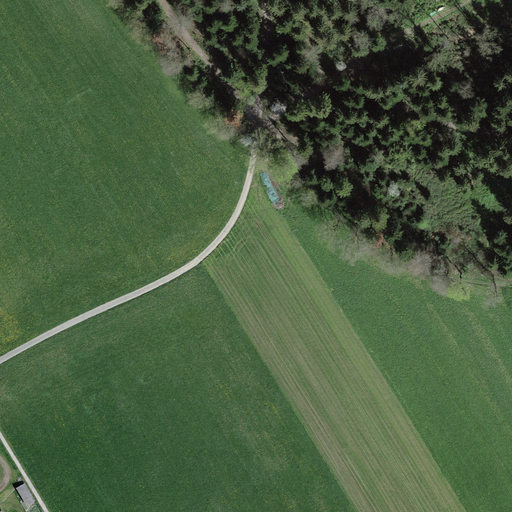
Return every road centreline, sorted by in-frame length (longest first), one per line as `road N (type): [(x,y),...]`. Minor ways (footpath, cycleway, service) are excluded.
road 1 (unclassified): [(0,361),(198,261),(235,219),(247,187),(259,127),(250,100)]
road 2 (track): [(250,100),(276,105),(331,88),(451,131),(511,139)]
road 3 (track): [(163,0),(250,100)]
